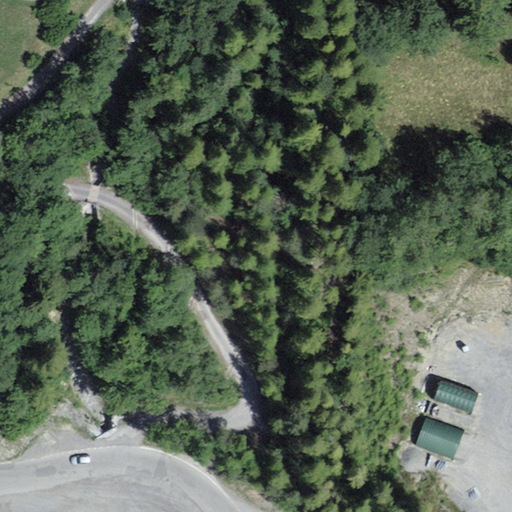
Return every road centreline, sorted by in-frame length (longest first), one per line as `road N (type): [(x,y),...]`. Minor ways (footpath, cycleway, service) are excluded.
road 1 (track): [(0,187),(84,194),(138,224),(167,254),(251,401),(249,413),(232,422),(138,420),(124,459)]
road 2 (unclassified): [(0,481),(106,460),(161,464),(218,511)]
road 3 (track): [(104,0),(0,112)]
